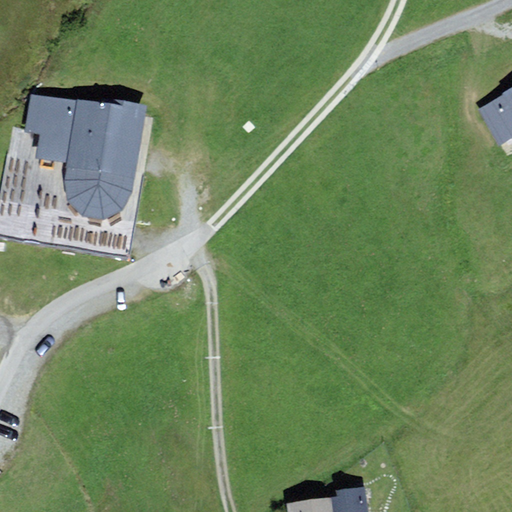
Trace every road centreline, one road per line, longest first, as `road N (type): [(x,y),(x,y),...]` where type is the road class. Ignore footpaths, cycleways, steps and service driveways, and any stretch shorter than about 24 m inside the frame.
road 1 (track): [(232,511),(217,433),(217,287),(178,255)]
road 2 (track): [(368,58),(218,225),(178,255)]
road 3 (track): [(178,255),(109,279),(62,308),(20,342),(0,387)]
road 4 (track): [(511,0),(368,58)]
